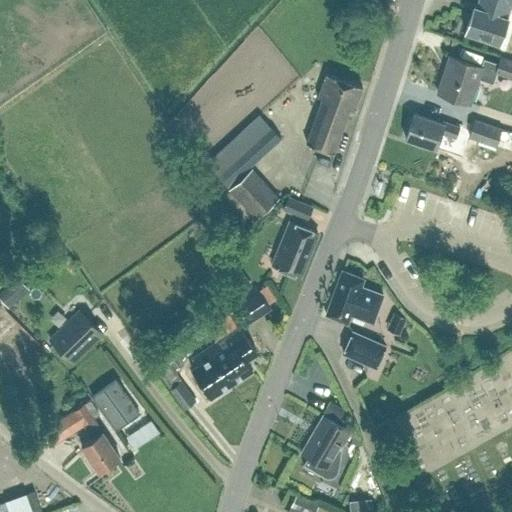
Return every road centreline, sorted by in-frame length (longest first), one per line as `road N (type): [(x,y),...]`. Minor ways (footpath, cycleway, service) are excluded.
road 1 (tertiary): [(300,317),(352,188),(411,0)]
road 2 (residential): [(395,511),(315,323),(300,317)]
road 3 (tertiary): [(230,511),(300,317)]
